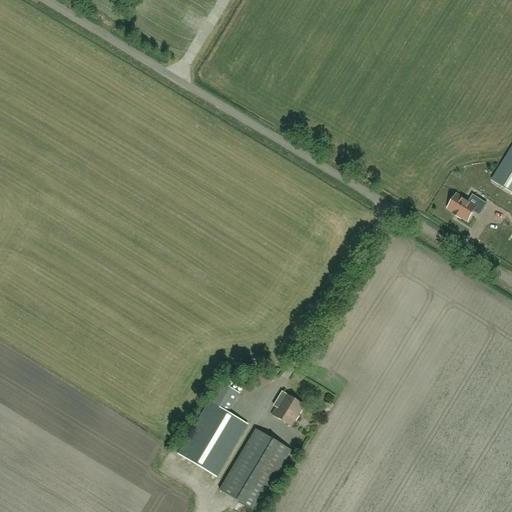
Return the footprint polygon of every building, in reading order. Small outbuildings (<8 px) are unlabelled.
[(511,150),(493,181),(511,193),(511,150)] [(455,196),(446,210),(466,222),(471,214),(478,218),(484,208),(477,203),(474,208),(455,196)] [(220,383),(209,402),(178,454),(216,477),(247,424),(227,413),(238,394),(220,383)] [(272,415),(290,427),(303,406),(281,392),(275,403),(278,405),(272,415)] [(257,430),(219,490),(254,511),(291,451),(257,430)]
